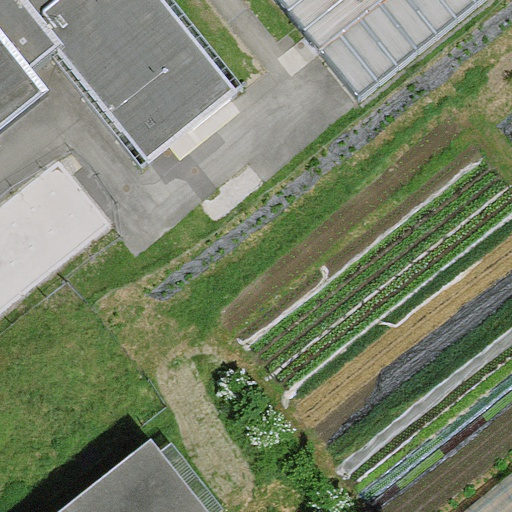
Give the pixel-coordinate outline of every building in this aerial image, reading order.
[(59,53),(15,0),(0,0),(0,127),(39,96),(26,79),(59,53)] [(15,0),(59,53),(146,162),(234,93),(159,0),(15,0)] [(293,0),(366,92),(483,0),(293,0)] [(68,153),(0,206),(0,317),(123,222),(68,153)] [(204,511),(169,468),(153,448),(70,511),(204,511)]
